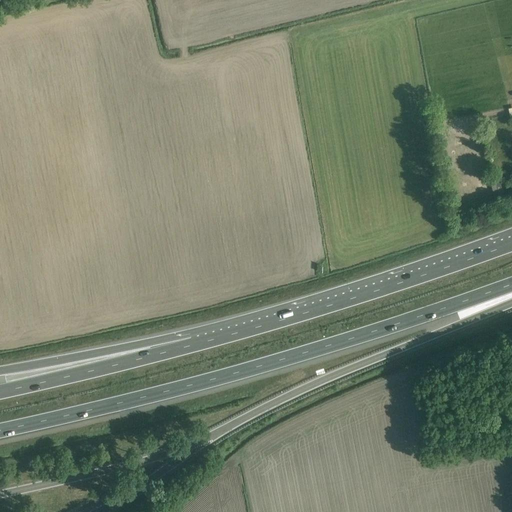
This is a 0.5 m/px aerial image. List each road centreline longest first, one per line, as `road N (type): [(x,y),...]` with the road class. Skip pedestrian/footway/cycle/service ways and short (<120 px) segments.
road 1 (motorway): [(0,493),(201,441),(511,301)]
road 2 (motorway): [(0,431),(386,330),(511,285)]
road 3 (motorway): [(511,244),(196,343)]
road 4 (motorway): [(196,343),(0,392)]
road 5 (motorway): [(196,343),(0,373)]
